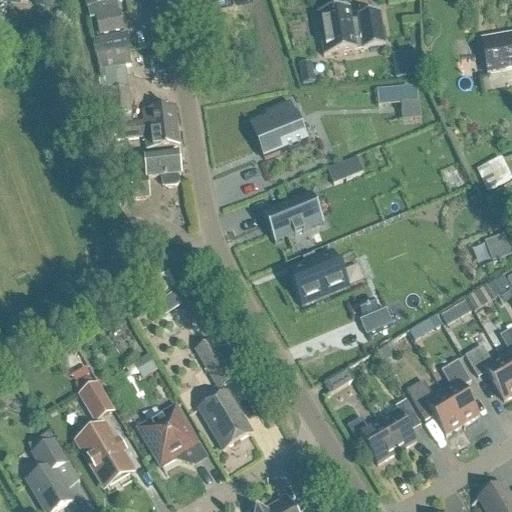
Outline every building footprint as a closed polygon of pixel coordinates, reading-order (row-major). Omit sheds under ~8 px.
[(35,0),(35,7),(58,10),(59,0),(35,0)] [(99,39),(122,34),(118,16),(116,16),(114,4),(121,2),(120,0),(86,0),(92,23),(95,23),(99,39)] [(316,18),(317,18),(324,58),(323,59),(323,60),(386,49),(386,48),(385,48),(379,16),(380,16),(380,14),(356,19),(357,20),(358,20),(358,22),(350,23),(349,13),(350,13),(349,12),(337,14),(337,13),(316,17),(316,18)] [(126,36),(91,43),(95,60),(130,53),(126,36)] [(511,39),(481,45),(487,78),(511,73),(511,39)] [(391,58),(395,82),(421,77),(417,53),(391,58)] [(298,68),(302,88),(314,85),(311,66),(298,68)] [(125,71),(105,73),(110,118),(131,115),(125,71)] [(415,90),(376,93),(378,109),(416,106),(415,90)] [(264,163),(306,145),(295,119),(293,119),(288,107),(265,116),(266,120),(249,127),(264,163)] [(143,133),(176,129),(174,110),(142,114),(143,124),(119,127),(112,128),(113,136),(130,134),(130,137),(136,136),(136,130),(142,129),(143,133)] [(136,130),(136,136),(130,137),(130,134),(113,136),(115,144),(121,144),(121,143),(145,140),(146,154),(179,150),(176,129),(143,133),(142,129),(136,130)] [(99,163),(112,161),(109,136),(96,137),(99,163)] [(68,144),(73,173),(89,170),(83,141),(68,144)] [(177,178),(180,177),(178,155),(127,161),(128,167),(123,168),(124,182),(129,182),(129,183),(130,182),(132,203),(148,201),(146,181),(161,180),(162,187),(165,190),(176,188),(178,186),(177,178)] [(310,198),(262,218),(274,247),(322,228),(310,198)] [(493,243),(488,245),(495,265),(502,262),(509,259),(502,240),(493,243)] [(302,312),(350,292),(342,271),(340,272),(333,256),(289,274),(296,290),(294,291),(302,312)] [(176,264),(163,270),(172,289),(185,282),(176,264)] [(178,339),(201,331),(196,316),(189,319),(182,297),(165,303),(178,339)] [(363,319),(378,313),(374,303),(359,310),(363,319)] [(499,362),(511,382),(511,332),(499,340),(508,356),(499,362)] [(157,351),(140,358),(146,371),(162,365),(157,351)] [(511,400),(511,382),(499,362),(491,367),(481,351),(464,361),(477,382),(486,377),(503,406),(511,400)] [(217,393),(233,384),(221,363),(205,372),(217,393)] [(441,397),(462,431),(479,421),(461,392),(470,387),(457,365),(440,375),(450,391),(441,397)] [(329,399),(354,384),(347,373),(323,388),(329,399)] [(424,427),(433,421),(445,441),(462,431),(441,397),(432,402),(423,386),(406,396),(424,427)] [(111,416),(96,389),(78,399),(94,426),(111,416)] [(222,455),(250,438),(226,398),(198,414),(222,455)] [(396,416),(377,427),(396,459),(416,447),(409,436),(420,430),(405,405),(394,412),(396,416)] [(185,455),(196,449),(174,413),(138,434),(161,473),(174,465),(182,467),(185,455)] [(377,427),(366,433),(360,423),(347,431),(353,443),(358,440),(376,470),(396,459),(377,427)] [(129,476),(103,432),(76,448),(103,492),(129,476)] [(25,487),(39,511),(63,511),(73,506),(54,475),(66,468),(53,446),(31,459),(40,474),(39,479),(25,487)] [(501,490),(479,504),(483,511),(511,511),(511,498),(508,501),(501,490)]
